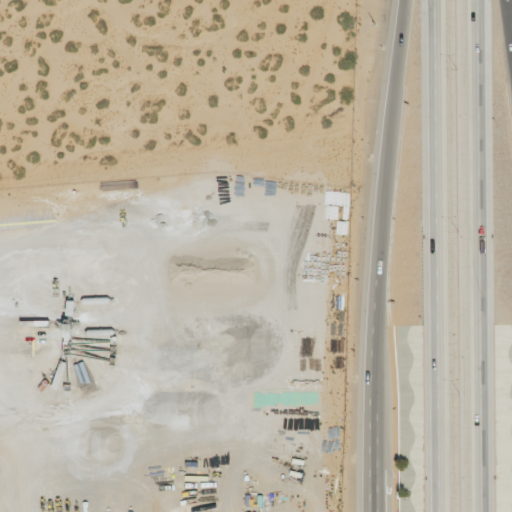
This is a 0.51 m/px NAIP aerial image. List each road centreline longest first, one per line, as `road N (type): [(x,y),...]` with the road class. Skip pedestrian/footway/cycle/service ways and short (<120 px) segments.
road 1 (motorway): [(407,0),(378,274),(374,511)]
road 2 (motorway): [(482,511),(481,0)]
road 3 (motorway): [(439,0),(439,511)]
